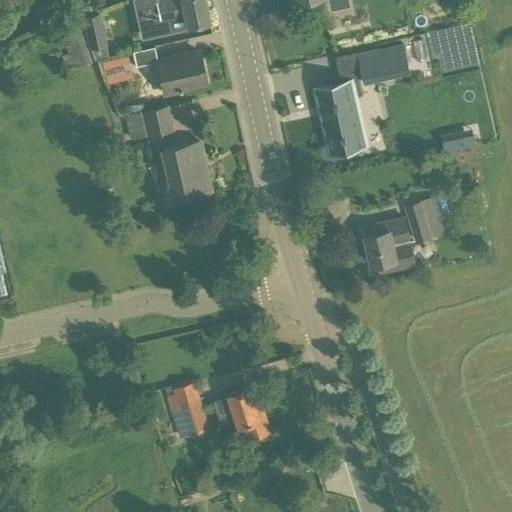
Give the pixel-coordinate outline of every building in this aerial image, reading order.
[(161,20),(163,33),(187,27),(186,25),(208,19),(207,15),(209,15),(207,5),(205,6),(203,0),(155,0),(157,3),(135,8),(138,26),(161,20)] [(99,12),(81,16),(88,48),(90,48),(105,44),(106,44),(99,12)] [(77,22),(58,29),(67,53),(61,55),(66,69),(91,61),(87,49),(77,22)] [(90,48),(94,59),(107,56),(105,44),(90,48)] [(370,54),(359,57),(363,76),(393,70),(392,66),(407,63),(403,44),(370,52),(370,54)] [(156,59),(153,46),(131,51),(135,65),(155,61),(163,93),(180,89),(180,87),(205,81),(197,50),(156,59)] [(359,76),(313,86),(328,151),(347,146),(343,130),(361,126),(355,95),(363,94),(359,76)] [(130,136),(145,133),(171,127),(166,105),(125,115),(130,136)] [(446,150),(456,148),(452,132),(442,134),(446,150)] [(172,197),(209,189),(198,140),(161,148),(172,197)] [(448,230),(437,194),(404,204),(410,223),(406,224),(404,217),(374,224),(375,231),(365,234),(372,264),(379,262),(381,269),(414,262),(409,240),(414,238),(415,239),(448,230)] [(180,436),(210,427),(195,380),(174,386),(176,391),(167,394),(180,436)] [(222,424),(230,428),(245,423),(249,437),(270,430),(260,399),(255,401),(250,385),(228,392),(229,394),(213,399),(222,424)]
